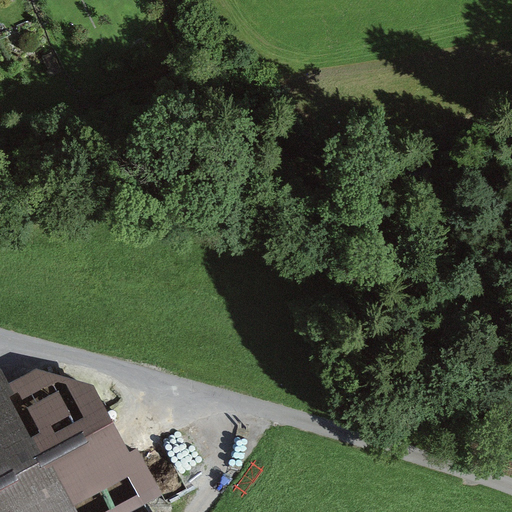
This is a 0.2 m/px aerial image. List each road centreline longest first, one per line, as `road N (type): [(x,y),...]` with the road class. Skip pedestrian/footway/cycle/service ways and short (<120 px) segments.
road 1 (track): [(0,336),(511,489)]
road 2 (track): [(193,511),(267,412)]
